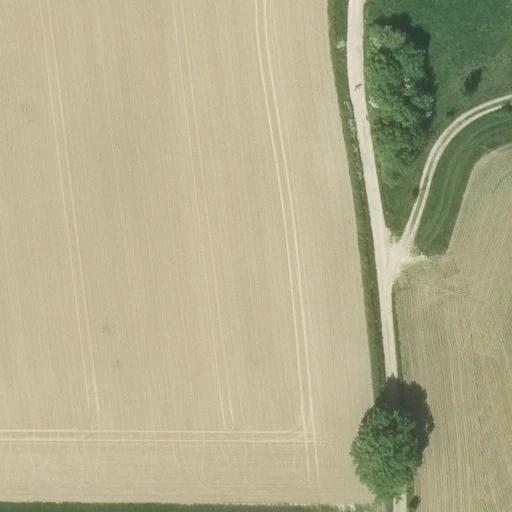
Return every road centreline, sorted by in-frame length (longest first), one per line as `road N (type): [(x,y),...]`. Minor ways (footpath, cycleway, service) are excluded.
road 1 (track): [(398,511),(383,280),(352,67),(353,0)]
road 2 (track): [(511,100),(443,135),(383,280)]
